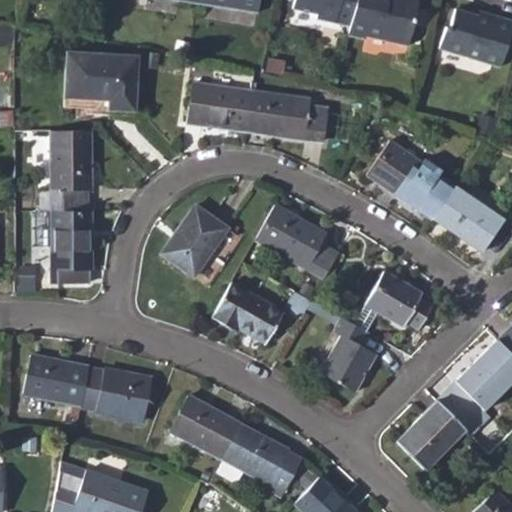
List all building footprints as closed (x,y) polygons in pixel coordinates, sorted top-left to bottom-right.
[(191,0),(191,2),(256,13),(257,0),(191,0)] [(315,15),(348,23),(353,0),(300,0),(299,6),(316,11),(315,15)] [(382,34),(407,40),(415,0),(353,0),(348,23),(347,30),(364,35),(366,27),(379,30),(382,34)] [(440,50),(500,69),(511,29),(511,21),(496,17),(495,21),(455,9),(449,29),(446,29),(440,50)] [(107,112),(135,113),(135,109),(138,59),(64,54),(63,99),(108,101),(107,112)] [(187,124),(244,131),(250,93),(192,85),(187,124)] [(244,131),(321,143),(326,110),(307,107),(308,101),(250,93),(244,131)] [(50,210),(85,211),(85,192),(89,192),(90,133),(50,132),(50,210)] [(366,175),(430,219),(452,188),(388,144),(366,175)] [(430,219),(480,253),(502,221),(452,188),(430,219)] [(161,254),(193,277),(228,229),(195,205),(161,254)] [(253,241),(323,280),(337,255),(321,246),(326,236),(273,206),(253,241)] [(50,284),(84,285),(85,271),(88,271),(89,211),(85,211),(50,210),(50,284)] [(405,323),(417,330),(430,307),(418,299),(420,295),(382,274),(364,305),(364,306),(377,312),(403,327),(405,323)] [(228,325),(264,345),(281,313),(229,284),(210,319),(226,328),(228,325)] [(286,315),(298,323),(311,302),(292,291),(283,307),(288,310),(286,315)] [(377,312),(364,306),(353,326),(364,332),(365,333),(377,312)] [(338,336),(317,373),(351,393),(373,356),(356,346),(364,332),(353,326),(338,317),(331,331),(338,336)] [(511,325),(496,340),(511,356),(511,325)] [(454,382),(482,410),(511,380),(511,356),(496,340),(454,382)] [(21,396),(80,407),(88,368),(29,356),(21,396)] [(79,410),(142,422),(150,380),(88,368),(80,407),(79,410)] [(167,431),(219,458),(238,424),(186,396),(167,431)] [(395,442),(423,471),(464,430),(437,403),(423,417),(422,415),(395,442)] [(265,489),(281,497),(301,459),(286,452),(286,449),(238,424),(219,458),(268,484),(265,489)] [(92,455),(88,467),(120,476),(123,464),(92,455)] [(139,511),(146,492),(84,470),(59,462),(49,511),(139,511)] [(291,505),(297,511),(352,511),(317,477),(291,505)] [(471,511),(511,511),(492,492),(471,511)]
